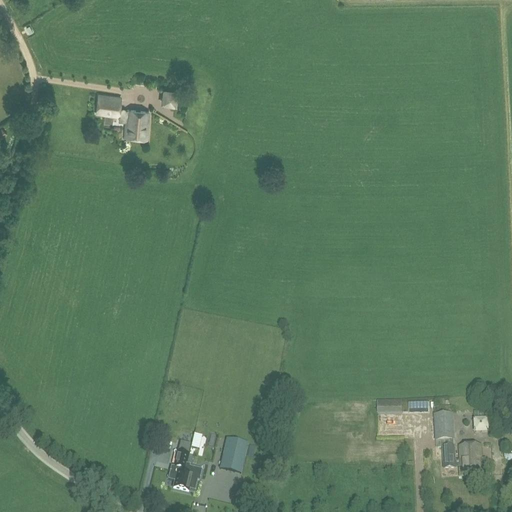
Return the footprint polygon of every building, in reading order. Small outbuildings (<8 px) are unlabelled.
[(126,110),(119,109),(120,98),(99,95),(96,114),(125,118),(124,138),(147,140),(149,112),(126,110)] [(402,400),(377,400),(377,414),(402,413),(402,400)] [(453,415),(434,416),(435,440),(454,440),(453,415)] [(486,418),(474,419),(475,435),(487,434),(486,418)] [(245,441),(219,435),(212,464),(238,470),(245,441)] [(178,452),(176,451),(173,468),(178,469),(178,468),(188,470),(189,464),(187,464),(189,454),(188,454),(191,444),(180,442),(178,452)] [(455,447),(442,448),(443,469),(459,468),(460,478),(480,477),(480,476),(487,475),(486,459),(481,459),(480,447),(459,447),(459,460),(455,460),(455,447)] [(193,471),(188,470),(178,468),(178,469),(177,473),(173,488),(188,492),(192,476),(193,471)]
